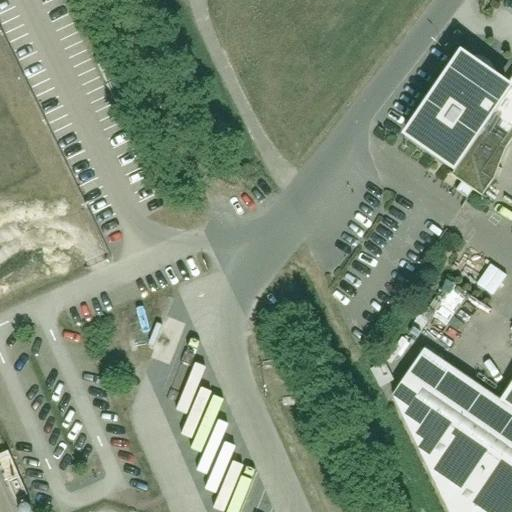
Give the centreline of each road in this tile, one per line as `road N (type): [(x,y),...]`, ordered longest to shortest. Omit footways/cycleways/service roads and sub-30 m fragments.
road 1 (unknown): [(99,0),(214,239)]
road 2 (unknown): [(368,121),(511,245)]
